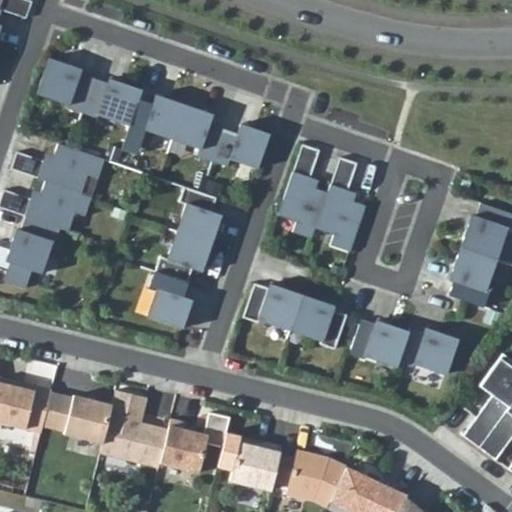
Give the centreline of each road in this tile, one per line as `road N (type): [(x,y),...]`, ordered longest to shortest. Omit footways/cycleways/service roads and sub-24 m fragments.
road 1 (residential): [(0,144),(46,10),(298,96),(289,125)]
road 2 (residential): [(205,376),(390,424),(511,509)]
road 3 (residential): [(205,376),(289,125)]
road 4 (residential): [(511,42),(378,33),(281,0)]
road 5 (residential): [(0,326),(205,376)]
road 6 (residential): [(399,164),(442,178),(404,288),(361,272)]
